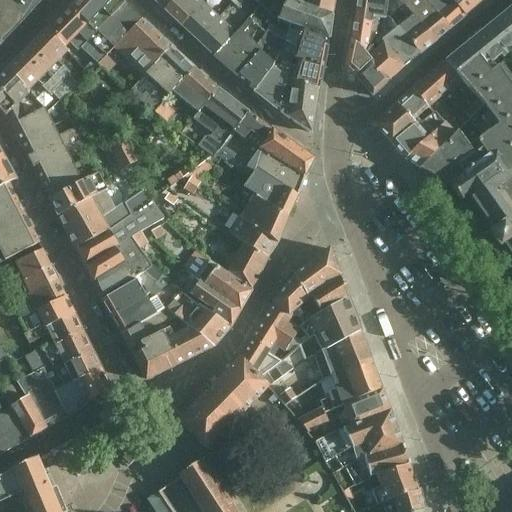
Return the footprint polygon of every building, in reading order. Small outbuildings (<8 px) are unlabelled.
[(0,0),(0,41),(2,44),(27,18),(7,0),(0,0)] [(7,0),(27,18),(42,0),(7,0)] [(75,0),(67,8),(86,26),(77,35),(86,44),(124,5),(118,0),(75,0)] [(175,0),(151,0),(164,12),(175,0)] [(202,4),(198,0),(175,0),(164,12),(181,27),(202,4)] [(244,4),(239,0),(236,0),(232,5),(238,10),(244,4)] [(334,0),(317,0),(313,3),(310,0),(308,0),(300,8),(288,0),(287,2),(279,18),(305,30),(328,40),(331,18),(334,0)] [(283,0),(287,2),(288,0),(300,8),(308,0),(310,0),(313,3),(317,0),(283,0)] [(356,0),(350,40),(350,42),(367,50),(372,43),(377,47),(381,43),(376,36),(370,35),(373,19),(384,21),(386,17),(387,0),(356,0)] [(397,0),(412,17),(435,42),(449,30),(426,5),(422,0),(397,0)] [(453,0),(431,0),(426,5),(449,30),(467,15),(453,0)] [(483,2),(481,0),(453,0),(467,15),(483,2)] [(219,19),(202,4),(181,27),(197,43),(219,19)] [(141,21),(124,5),(86,44),(81,50),(93,61),(98,65),(113,51),(141,21)] [(86,26),(67,8),(46,30),(65,50),(70,45),(78,53),(81,50),(86,44),(77,35),(86,26)] [(511,82),(498,63),(511,51),(511,8),(445,63),(462,82),(482,105),(498,127),(476,142),(482,150),(474,156),(457,133),(455,135),(454,134),(420,170),(436,178),(444,189),(449,185),(461,203),(468,199),(492,233),(489,236),(490,237),(484,242),(491,253),(497,248),(498,249),(499,249),(502,247),(511,260),(511,82)] [(273,19),(270,15),(265,25),(272,28),(270,35),(283,44),(296,48),(294,57),(301,59),(323,66),(328,40),(305,30),(279,18),(277,21),(273,19)] [(435,42),(412,17),(397,29),(419,55),(435,42)] [(235,35),(219,19),(197,43),(214,58),(235,35)] [(158,38),(141,21),(113,51),(143,78),(146,75),(170,49),(158,38)] [(419,55),(397,29),(381,43),(403,68),(419,55)] [(65,50),(46,30),(7,69),(29,93),(38,84),(49,97),(51,95),(59,103),(79,87),(69,77),(71,75),(58,63),(68,54),(64,50),(65,50)] [(248,42),(238,32),(235,35),(214,58),(225,68),(248,42)] [(267,33),(265,32),(259,42),(263,44),(278,53),(283,44),(270,35),(267,33)] [(263,44),(259,42),(255,49),(248,42),(225,68),(237,78),(258,52),(259,53),(263,49),(260,47),(263,44)] [(367,50),(350,42),(344,68),(345,68),(355,78),(375,61),(367,50)] [(355,78),(372,97),(403,68),(381,43),(377,47),(372,43),(367,50),(375,61),(355,78)] [(283,44),(278,53),(272,65),(269,72),(256,95),(273,109),(284,92),(281,90),(283,86),(285,88),(292,67),(294,57),(296,48),(283,44)] [(192,69),(170,49),(146,75),(159,87),(150,97),(145,93),(143,96),(133,88),(129,94),(145,107),(143,109),(152,116),(154,114),(162,104),(169,96),(170,97),(173,93),(192,69)] [(258,52),(237,78),(253,93),(256,95),(269,72),(272,65),(259,53),(258,52)] [(301,59),(294,57),(292,67),(298,69),(295,81),(318,90),(323,66),(301,59)] [(101,69),(98,65),(93,61),(86,68),(94,76),(101,69)] [(462,82),(445,63),(413,92),(426,107),(428,110),(449,92),(450,93),(462,82)] [(298,69),(292,67),(285,88),(283,86),(281,90),(284,92),(273,109),(286,119),(308,133),(309,134),(310,133),(311,133),(311,132),(312,132),(318,90),(295,81),(298,69)] [(30,93),(29,93),(7,69),(0,75),(0,111),(5,118),(6,117),(20,109),(17,106),(30,93)] [(217,90),(192,69),(173,93),(199,114),(217,90)] [(247,114),(217,90),(199,114),(195,118),(193,121),(225,145),(233,134),(247,114)] [(426,107),(413,92),(393,111),(405,124),(426,107)] [(174,115),(162,104),(154,114),(166,124),(174,115)] [(428,110),(426,107),(405,124),(393,111),(388,115),(375,126),(392,146),(418,122),(416,120),(428,110)] [(26,120),(20,109),(6,117),(20,144),(54,126),(48,116),(49,115),(45,109),(26,120)] [(272,132),(247,114),(233,134),(235,135),(250,145),(260,151),(272,132)] [(443,123),(434,115),(421,126),(418,122),(392,146),(404,160),(443,123)] [(454,134),(443,123),(404,160),(420,170),(454,134)] [(59,136),(54,126),(20,144),(30,163),(80,137),(75,128),(59,136)] [(313,161),(272,132),(260,151),(304,179),(313,161)] [(233,134),(225,145),(220,152),(216,158),(231,169),(250,177),(255,170),(297,197),(304,179),(260,151),(250,145),(241,158),(226,148),(235,135),(233,134)] [(85,146),(80,137),(30,163),(40,183),(75,165),(69,155),(85,146)] [(126,137),(106,147),(120,172),(140,162),(126,137)] [(220,152),(209,144),(203,152),(204,153),(214,161),(216,158),(220,152)] [(15,180),(3,158),(0,159),(0,187),(8,184),(15,180)] [(84,182),(75,165),(40,183),(49,200),(84,182)] [(255,170),(250,177),(243,188),(255,197),(286,219),(297,197),(255,170)] [(99,174),(84,182),(49,200),(58,217),(93,199),(105,192),(108,191),(99,174)] [(191,177),(187,184),(197,190),(201,184),(191,177)] [(0,213),(18,204),(8,184),(0,187),(0,213)] [(146,196),(151,203),(168,190),(163,184),(146,196)] [(197,190),(187,184),(183,191),(192,197),(197,190)] [(115,210),(105,192),(93,199),(58,217),(75,250),(110,231),(130,217),(124,204),(115,210)] [(168,196),(164,201),(173,207),(177,202),(168,196)] [(286,219),(255,197),(239,219),(276,245),(286,219)] [(164,220),(151,203),(130,217),(110,231),(75,250),(84,267),(132,240),(142,235),(141,233),(164,220)] [(0,238),(28,224),(18,204),(0,213),(0,238)] [(228,232),(245,243),(266,260),(276,245),(239,219),(236,217),(228,232)] [(39,244),(28,224),(0,238),(0,249),(6,261),(39,244)] [(160,228),(151,233),(156,241),(165,236),(160,228)] [(148,245),(142,235),(132,240),(139,250),(148,245)] [(143,256),(139,250),(132,240),(84,267),(92,284),(143,256)] [(266,260),(245,243),(226,275),(250,293),(266,260)] [(338,276),(328,250),(319,257),(307,267),(299,273),(294,278),(309,298),(338,276)] [(50,266),(42,251),(13,264),(21,280),(50,266)] [(151,269),(143,256),(92,284),(101,301),(137,280),(146,274),(151,269)] [(210,263),(200,282),(239,313),(250,293),(226,275),(210,263)] [(57,281),(50,266),(21,280),(25,288),(29,295),(57,281)] [(161,274),(153,267),(151,269),(146,274),(156,282),(161,274)] [(170,281),(161,274),(156,282),(163,289),(170,281)] [(348,300),(338,276),(309,298),(297,309),(301,314),(297,318),(303,325),(348,300)] [(309,298),(294,278),(273,304),(289,317),(286,323),(297,330),(303,325),(297,318),(301,314),(297,309),(309,298)] [(146,298),(137,280),(101,301),(111,318),(146,298)] [(65,298),(57,281),(29,295),(22,299),(22,300),(15,304),(22,318),(37,312),(65,298)] [(239,313),(200,282),(191,295),(209,309),(208,311),(230,329),(239,313)] [(155,297),(148,301),(146,298),(111,318),(121,336),(139,325),(163,310),(155,297)] [(74,315),(65,298),(37,312),(44,326),(46,329),(74,315)] [(354,317),(348,300),(303,325),(297,330),(306,339),(317,334),(325,349),(359,334),(354,317)] [(181,309),(174,302),(167,311),(174,317),(189,328),(188,329),(214,348),(230,329),(208,311),(196,303),(193,307),(197,309),(191,316),(181,309)] [(289,317),(273,304),(262,322),(291,340),(285,352),(289,354),(306,339),(297,330),(286,323),(289,317)] [(82,332),(74,315),(46,329),(44,326),(30,334),(23,336),(29,345),(49,335),(53,344),(54,345),(82,332)] [(291,340),(262,322),(250,340),(268,352),(267,354),(279,363),(279,362),(289,354),(285,352),(291,340)] [(147,341),(139,325),(121,336),(144,380),(148,381),(169,371),(158,346),(167,341),(163,333),(147,341)] [(214,348),(188,329),(173,337),(169,330),(163,333),(167,341),(158,346),(169,371),(214,348)] [(91,351),(82,332),(54,345),(53,344),(40,350),(40,351),(51,368),(63,363),(64,364),(91,351)] [(369,360),(359,334),(325,349),(319,352),(327,376),(334,373),(369,360)] [(239,358),(267,389),(267,390),(273,385),(266,377),(274,371),(280,379),(291,370),(279,363),(267,354),(268,352),(250,340),(239,358)] [(25,358),(33,374),(41,369),(67,417),(107,391),(108,386),(100,369),(73,382),(62,387),(51,368),(40,351),(25,358)] [(100,369),(91,351),(64,364),(63,363),(51,368),(62,387),(73,382),(100,369)] [(239,358),(230,367),(181,416),(178,421),(206,450),(208,450),(267,389),(239,358)] [(381,391),(369,360),(334,373),(327,376),(317,380),(320,385),(315,388),(321,402),(319,403),(321,409),(324,415),(333,411),(332,409),(381,391)] [(41,369),(33,374),(17,383),(26,399),(45,430),(67,417),(41,369)] [(20,402),(11,387),(1,393),(11,410),(30,439),(45,430),(26,399),(20,402)] [(290,389),(278,398),(285,407),(297,398),(290,389)] [(389,412),(381,391),(332,409),(333,411),(338,423),(318,433),(322,440),(334,433),(389,412)] [(324,415),(321,409),(296,422),(306,435),(328,424),(324,415)] [(0,456),(30,439),(11,410),(0,415),(0,456)] [(396,431),(389,412),(334,433),(322,440),(314,444),(314,445),(324,463),(349,449),(396,431)] [(402,448),(396,431),(349,449),(324,463),(325,466),(330,474),(355,463),(402,448)] [(408,465),(402,448),(355,463),(330,474),(341,494),(348,490),(369,480),(369,478),(375,476),(408,465)] [(9,472),(10,473),(0,477),(0,511),(171,511),(160,494),(168,489),(167,487),(167,486),(156,493),(156,494),(147,501),(154,511),(65,511),(55,489),(50,491),(42,472),(38,462),(37,460),(37,459),(9,472)] [(235,511),(202,461),(178,476),(179,478),(174,481),(175,482),(176,484),(180,481),(201,511),(235,511)] [(413,479),(408,465),(375,476),(379,488),(380,489),(413,479)] [(379,488),(371,491),(376,506),(387,502),(418,493),(413,479),(380,489),(379,488)] [(348,490),(341,494),(347,503),(353,499),(348,490)] [(423,511),(418,493),(387,502),(376,506),(377,507),(383,505),(385,511),(423,511)]
